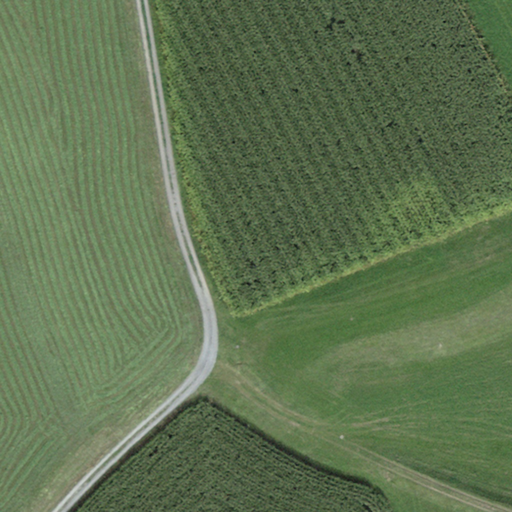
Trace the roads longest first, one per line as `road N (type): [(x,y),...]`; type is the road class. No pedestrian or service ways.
road 1 (track): [(60,511),(209,359),(204,295),(171,187),(140,0)]
road 2 (track): [(209,359),(314,431),(498,511)]
